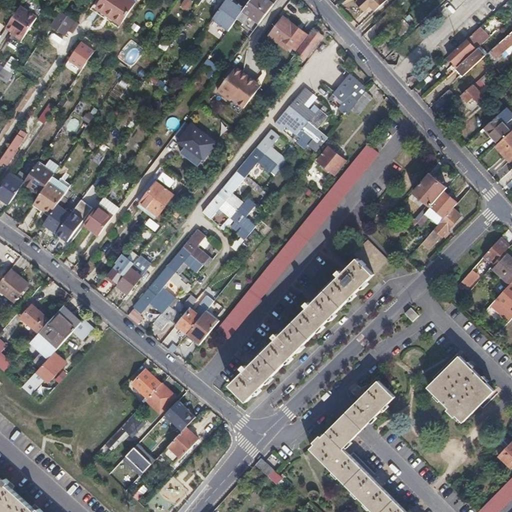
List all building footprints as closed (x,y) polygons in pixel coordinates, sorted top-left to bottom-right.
[(102,11),(109,0),(100,0),(95,7),(102,11)] [(135,2),(131,0),(109,0),(102,11),(121,23),(135,2)] [(191,0),(183,0),(180,8),(188,11),(193,0),(191,0)] [(225,0),(220,7),(226,12),(234,0),(225,0)] [(259,22),(273,3),(268,0),(249,0),(242,10),(252,17),(259,22)] [(370,6),(375,10),(385,0),(358,0),(367,9),(370,6)] [(20,7),(6,28),(22,39),(37,17),(20,7)] [(227,13),(226,12),(220,7),(213,17),(220,23),(227,13)] [(60,12),(51,27),(70,38),(79,22),(60,12)] [(385,14),(371,27),(378,33),(391,20),(385,14)] [(291,42),(296,45),(306,33),(284,15),(270,32),(288,46),(291,42)] [(252,31),(259,22),(252,17),(245,26),(252,31)] [(322,36),(313,29),(297,49),(306,57),(322,36)] [(477,30),(448,57),(458,67),(478,49),(487,41),(477,30)] [(511,32),(490,53),(495,58),(511,42),(511,32)] [(459,44),(451,35),(438,46),(447,56),(459,44)] [(70,58),(83,67),(93,52),(80,43),(70,58)] [(124,58),(131,63),(139,53),(132,48),(124,58)] [(458,67),(456,69),(464,77),(485,57),(478,49),(458,67)] [(243,107),(259,86),(254,82),(255,80),(235,66),(218,89),(230,99),(232,97),(243,107)] [(351,109),(356,103),(345,94),(356,81),(338,67),(324,86),(332,93),(327,100),(329,102),(333,98),(341,105),(337,109),(346,116),(351,109)] [(3,68),(0,72),(0,78),(6,82),(11,74),(3,68)] [(487,76),(464,98),(472,106),(477,101),(481,106),(487,101),(485,98),(497,86),(487,76)] [(309,143),(317,150),(328,137),(318,129),(328,117),(322,111),(327,106),(324,104),(317,114),(304,105),(312,94),(304,87),(274,124),(283,131),(291,121),(303,129),(294,140),(297,142),(305,132),(313,139),(309,143)] [(449,90),(438,101),(443,106),(454,96),(449,90)] [(372,97),(365,91),(356,103),(351,109),(358,115),(372,97)] [(46,107),(39,121),(46,125),(54,110),(46,107)] [(511,131),(498,116),(486,127),(500,143),(511,132),(511,131)] [(215,142),(191,124),(177,141),(202,160),(215,142)] [(237,250),(256,226),(247,217),(257,205),(249,198),(245,203),(233,192),(244,178),(253,187),(256,185),(246,176),(258,162),(270,173),(283,157),(270,147),(280,136),(272,129),(203,212),(211,218),(220,208),(230,218),(222,228),(224,230),(233,220),(242,227),(238,232),(241,234),(231,245),(237,250)] [(511,132),(500,143),(496,146),(511,162),(511,160),(511,132)] [(368,142),(216,330),(227,339),(380,151),(368,142)] [(317,160),(321,164),(319,166),(328,173),(330,171),(334,174),(345,160),(329,147),(317,160)] [(10,148),(0,162),(7,167),(17,153),(10,148)] [(24,183),(20,189),(28,195),(30,193),(38,198),(41,194),(48,184),(31,172),(24,183)] [(430,172),(414,191),(419,195),(435,176),(430,172)] [(3,186),(0,190),(0,198),(9,205),(20,189),(24,183),(11,175),(3,186)] [(401,225),(409,232),(425,214),(432,206),(445,190),(448,188),(435,176),(419,195),(428,203),(414,220),(410,216),(401,225)] [(36,201),(34,204),(43,210),(44,208),(47,210),(51,213),(57,205),(65,194),(69,188),(53,177),(48,184),(41,194),(38,198),(36,201)] [(174,194),(152,177),(135,199),(157,215),(174,194)] [(444,217),(453,207),(458,202),(445,190),(432,206),(444,217)] [(28,195),(36,201),(38,198),(30,193),(28,195)] [(99,234),(120,206),(105,195),(98,205),(92,213),(85,223),(99,234)] [(87,210),(92,213),(98,205),(94,202),(87,210)] [(51,213),(44,223),(50,229),(48,232),(53,236),(56,232),(57,233),(70,215),(57,205),(51,213)] [(425,214),(437,225),(444,217),(432,206),(425,214)] [(437,225),(423,242),(430,249),(462,215),(453,207),(444,217),(437,225)] [(83,220),(72,212),(70,215),(57,233),(67,241),(83,220)] [(146,225),(157,232),(161,225),(150,219),(146,225)] [(171,321),(175,325),(182,316),(170,306),(176,299),(163,288),(175,274),(180,278),(175,283),(185,292),(190,285),(185,281),(186,280),(176,272),(185,262),(200,274),(213,258),(198,246),(206,236),(198,229),(133,307),(141,313),(150,304),(163,314),(155,324),(163,331),(171,321)] [(507,243),(501,238),(483,258),(489,263),(507,243)] [(232,386),(249,402),(389,261),(368,240),(354,255),(358,260),(344,274),(341,271),(337,276),(339,278),(311,306),(309,303),(306,307),(308,309),(280,338),(278,335),(275,338),(277,341),(249,369),(247,366),(243,370),(246,372),(232,386)] [(119,282),(130,268),(136,260),(124,251),(115,262),(117,264),(109,275),(119,282)] [(511,267),(511,256),(506,251),(492,266),(503,277),(511,267)] [(511,281),(511,267),(503,277),(510,283),(511,282),(511,281)] [(28,283),(10,268),(0,281),(0,290),(13,301),(28,283)] [(128,294),(142,276),(130,268),(119,282),(117,285),(128,294)] [(478,275),(472,270),(463,281),(468,287),(478,275)] [(116,286),(117,285),(119,282),(109,275),(106,278),(116,286)] [(491,305),(509,322),(511,318),(511,282),(510,283),(491,305)] [(189,308),(190,307),(196,299),(190,295),(183,304),(189,308)] [(38,333),(49,320),(32,305),(20,317),(38,333)] [(29,343),(46,359),(53,352),(74,330),(81,322),(63,305),(49,320),(38,333),(29,343)] [(175,325),(187,334),(202,316),(190,307),(189,308),(182,316),(175,325)] [(128,315),(137,323),(143,318),(133,309),(128,315)] [(187,334),(200,345),(218,321),(206,311),(202,316),(187,334)] [(420,318),(413,311),(407,317),(414,325),(420,318)] [(84,339),(94,327),(85,318),(81,322),(74,330),(84,339)] [(0,368),(3,372),(11,363),(0,352),(0,351),(5,346),(0,341),(0,368)] [(35,371),(45,381),(60,365),(54,360),(58,356),(53,352),(46,359),(35,371)] [(54,360),(60,365),(63,361),(58,356),(54,360)] [(494,390),(460,357),(429,388),(448,406),(447,408),(454,416),(456,414),(462,421),(494,390)] [(60,365),(45,381),(47,382),(62,367),(60,365)] [(132,384),(148,398),(161,384),(146,370),(132,384)] [(21,387),(26,391),(37,380),(32,375),(21,387)] [(359,401),(353,406),(370,422),(395,397),(378,381),(364,395),(362,392),(356,398),(359,401)] [(148,398),(146,400),(160,413),(176,396),(162,383),(161,384),(148,398)] [(370,422),(353,406),(347,412),(341,419),(358,435),(363,429),(370,422)] [(136,414),(122,429),(127,433),(132,438),(146,424),(136,414)] [(358,435),(341,419),(322,437),(319,434),(313,441),(316,444),(311,449),(374,511),(413,511),(410,508),(407,510),(382,486),(386,483),(379,476),(376,479),(345,448),(358,435)] [(198,440),(186,427),(168,447),(180,459),(198,440)] [(127,433),(122,429),(107,445),(111,449),(127,433)] [(511,468),(511,467),(511,440),(498,455),(511,468)] [(138,443),(123,460),(141,476),(156,459),(138,443)] [(263,459),(261,458),(256,464),(269,476),(274,470),(263,459)] [(168,476),(148,509),(152,511),(169,511),(186,487),(168,476)] [(497,511),(511,498),(511,476),(477,511),(497,511)] [(0,511),(1,511),(39,511),(38,511),(33,511),(5,487),(8,484),(4,480),(1,483),(0,482),(0,511)] [(138,492),(133,497),(137,501),(142,496),(138,492)]
